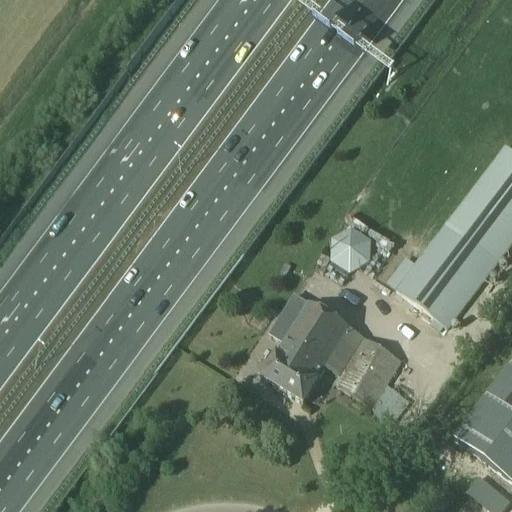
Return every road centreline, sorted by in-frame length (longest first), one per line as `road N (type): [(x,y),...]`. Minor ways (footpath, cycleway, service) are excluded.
road 1 (motorway): [(0,489),(366,0)]
road 2 (motorway): [(254,0),(0,340)]
